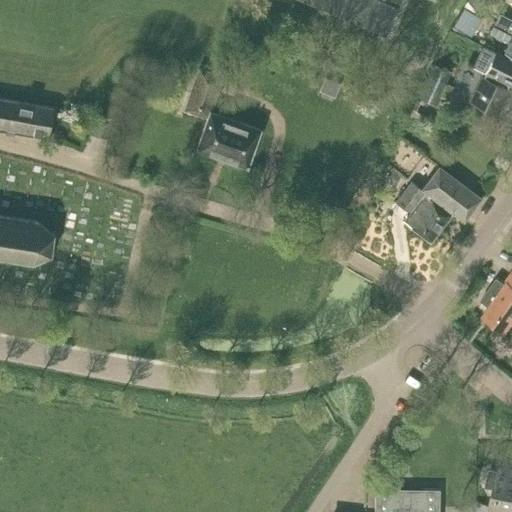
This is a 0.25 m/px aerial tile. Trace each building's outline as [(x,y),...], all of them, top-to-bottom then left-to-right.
[(305,0),(333,12),(386,34),(385,37),(386,38),(402,0),(305,0)] [(473,12),(480,0),(466,0),(463,6),(473,12)] [(467,31),(477,15),(464,7),(454,24),(467,31)] [(511,19),(500,13),(494,23),(508,30),(510,26),(511,27),(511,19)] [(508,30),(494,23),(490,33),(509,43),(504,53),(507,55),(506,56),(511,59),(511,58),(511,27),(510,26),(508,30)] [(511,84),(511,60),(484,47),(473,67),(486,73),(484,77),(477,94),(500,104),(509,83),(511,84)] [(196,149),(246,167),(254,145),(259,129),(210,111),(222,77),(198,69),(184,110),(207,118),(198,145),(196,149)] [(61,109),(0,98),(0,127),(48,137),(52,112),(60,114),(61,109)] [(112,119),(96,114),(90,133),(106,138),(112,119)] [(439,166),(422,188),(463,220),(480,198),(439,166)] [(430,241),(450,215),(424,195),(426,193),(411,181),(396,201),(410,213),(404,221),(430,241)] [(0,256),(32,261),(48,254),(51,257),(53,255),(49,252),(52,235),(56,233),(56,231),(51,233),(37,222),(27,219),(27,220),(0,215),(0,256)] [(489,306),(483,315),(506,331),(511,322),(511,271),(505,281),(507,282),(505,284),(497,278),(481,300),(489,306)] [(501,511),(510,511),(511,506),(511,470),(498,467),(498,470),(489,468),(485,486),(494,488),(489,507),(502,510),(501,511)] [(438,511),(439,489),(375,488),(374,511),(438,511)]
